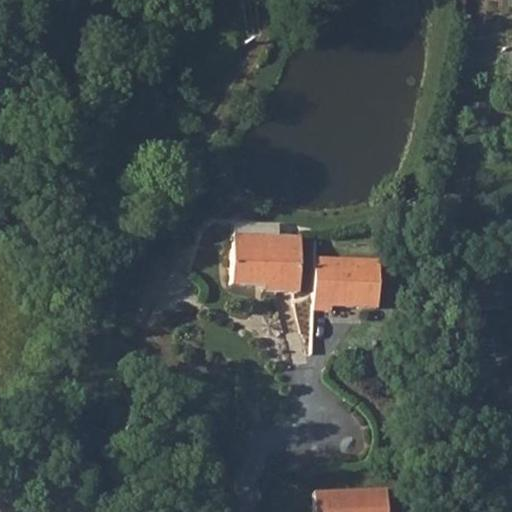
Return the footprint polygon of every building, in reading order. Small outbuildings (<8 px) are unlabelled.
[(511,220),(491,225),(497,255),(511,251),(511,220)] [(233,247),(278,251),(279,243),(280,231),(235,227),(233,247)] [(274,295),(297,297),(302,245),(279,243),(278,251),(233,247),(230,286),(275,291),(274,295)] [(372,260),(310,258),(308,312),(326,312),(326,304),(370,306),(372,260)] [(461,278),(461,310),(498,310),(498,279),(461,278)] [(382,511),(383,493),(310,493),(309,511),(382,511)]
